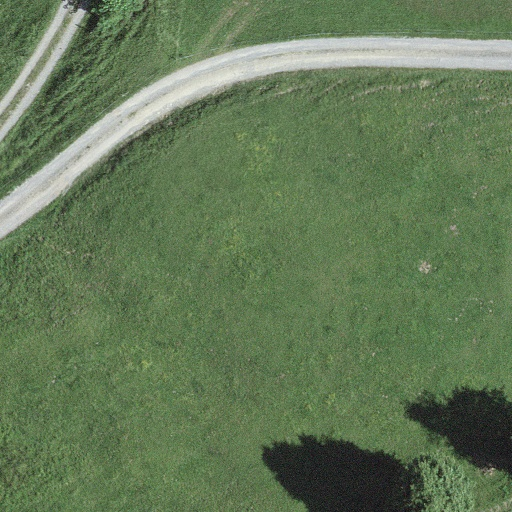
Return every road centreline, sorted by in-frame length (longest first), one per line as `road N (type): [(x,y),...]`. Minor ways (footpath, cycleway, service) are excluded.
road 1 (unclassified): [(0,236),(189,103),(293,71),(511,66)]
road 2 (unclassified): [(0,118),(71,0)]
